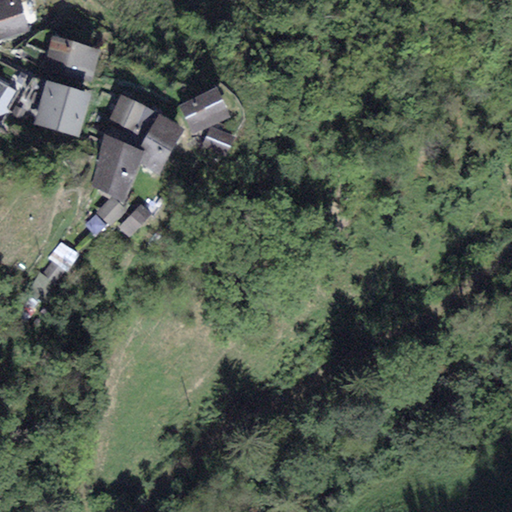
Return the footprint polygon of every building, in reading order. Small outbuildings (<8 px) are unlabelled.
[(16,0),(8,0),(0,2),(0,38),(26,31),(16,0)] [(97,54),(56,42),(48,67),(89,79),(97,54)] [(0,114),(14,90),(0,82),(0,114)] [(88,99),(48,88),(39,121),(79,132),(88,99)] [(218,92),(184,107),(194,131),(228,117),(218,92)] [(142,135),(153,113),(123,98),(112,120),(142,135)] [(183,129),(161,118),(142,153),(146,155),(141,163),(159,173),(183,129)] [(216,132),(212,130),(206,144),(225,154),(232,140),(216,132)] [(141,155),(111,142),(92,185),(122,198),(141,155)] [(124,212),(111,201),(100,213),(112,224),(124,212)] [(150,214),(142,207),(123,229),(131,236),(150,214)]
